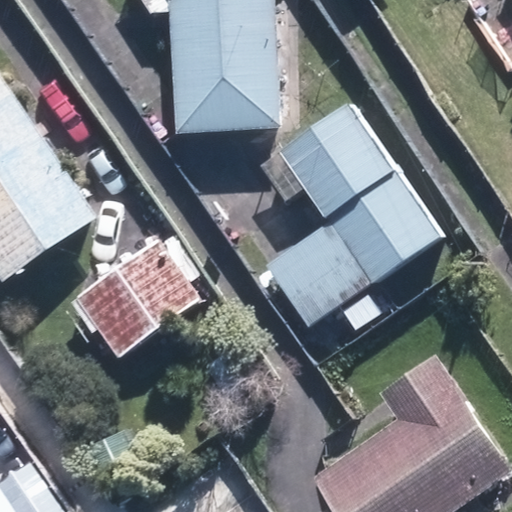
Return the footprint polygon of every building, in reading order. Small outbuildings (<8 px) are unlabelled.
[(284,112),(277,0),(171,0),(178,119),(284,112)] [(511,0),(453,0),(498,69),(511,59),(511,0)] [(95,208),(0,66),(0,267),(3,272),(95,208)] [(313,314),(447,223),(357,88),(286,136),(335,208),(271,253),(313,314)] [(205,287),(161,225),(79,285),(123,346),(205,287)] [(370,276),(338,300),(355,326),(389,303),(370,276)] [(230,344),(201,361),(219,389),(248,370),(230,344)] [(332,511),(450,511),(511,470),(511,464),(434,350),(377,389),(398,420),(310,480),(332,511)] [(142,468),(124,431),(85,450),(103,487),(142,468)] [(64,511),(31,463),(0,483),(0,511),(64,511)]
